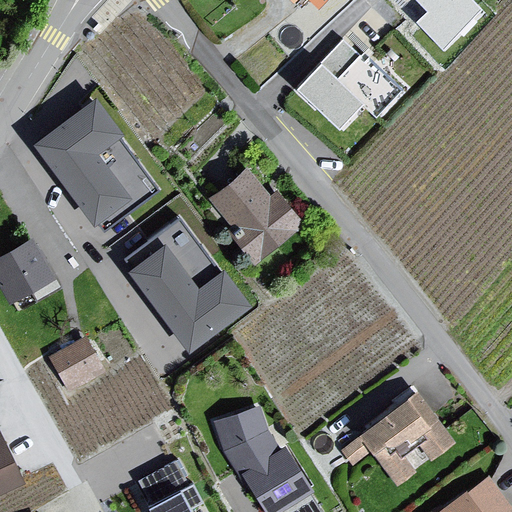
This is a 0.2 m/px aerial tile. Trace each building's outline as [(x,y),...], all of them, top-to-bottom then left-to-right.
[(483,10),(473,0),(417,0),(428,11),(418,22),(444,49),(483,10)] [(361,57),(344,41),(298,89),(340,129),(364,105),(376,117),(402,89),(363,54),(361,57)] [(97,155),(123,136),(98,103),(38,147),(97,225),(130,199),(97,155)] [(234,247),(255,268),(306,228),(277,193),(271,197),(248,171),(205,196),(249,240),(234,247)] [(28,238),(0,253),(0,294),(7,306),(45,295),(50,286),(46,262),(28,238)] [(249,307),(224,273),(198,293),(165,248),(132,273),(190,351),(249,307)] [(84,334),(48,356),(69,393),(102,373),(102,369),(84,334)] [(416,390),(355,435),(358,440),(343,451),(355,469),(372,457),(397,490),(455,446),(416,390)] [(260,511),(283,511),(312,496),(281,444),(278,446),(268,432),(261,407),(211,422),(226,457),(248,487),(248,494),(260,511)] [(0,436),(0,494),(22,483),(0,436)] [(141,507),(143,511),(186,511),(186,510),(202,504),(179,462),(136,483),(148,503),(141,507)] [(433,511),(511,511),(511,510),(488,478),(465,493),(463,490),(433,511)]
